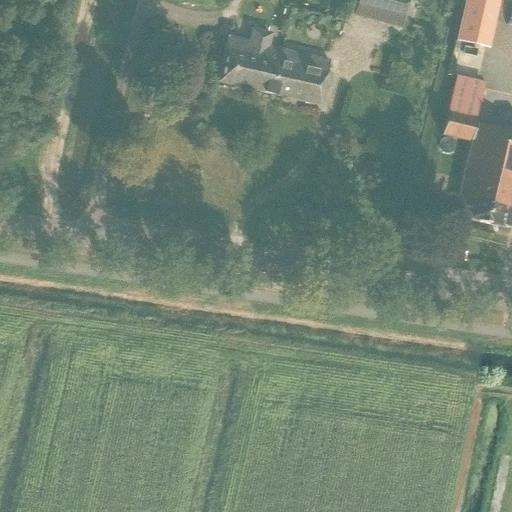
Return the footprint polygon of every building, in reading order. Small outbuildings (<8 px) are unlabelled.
[(356,0),(356,4),(403,16),(407,0),(356,0)] [(487,49),(498,0),(462,0),(453,41),(487,49)] [(266,94),(277,49),(246,42),(249,31),(237,28),(234,39),(226,37),(215,82),(266,94)] [(170,34),(153,30),(145,66),(162,70),(170,34)] [(328,61),(289,52),(277,49),(266,94),(317,106),(328,61)] [(489,128),(474,124),(482,89),(453,82),(440,135),(469,141),(452,215),(460,217),(461,220),(497,228),(499,226),(506,228),(508,223),(511,223),(511,219),(511,130),(490,125),(489,128)]
